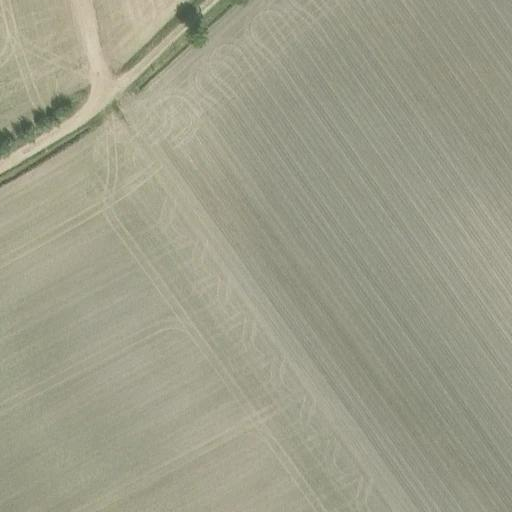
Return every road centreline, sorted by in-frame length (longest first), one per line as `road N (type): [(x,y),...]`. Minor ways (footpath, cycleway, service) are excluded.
road 1 (track): [(105,96),(216,0)]
road 2 (track): [(105,96),(0,164)]
